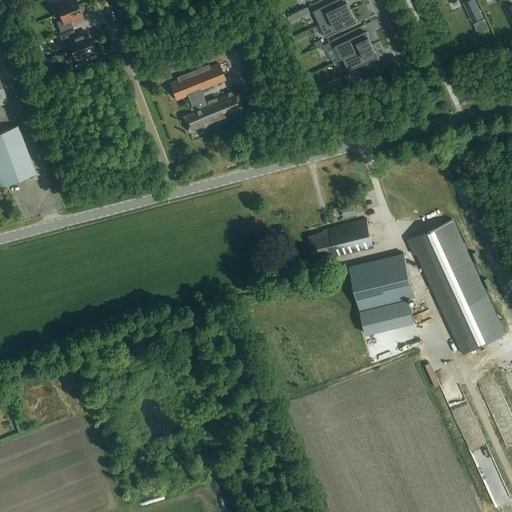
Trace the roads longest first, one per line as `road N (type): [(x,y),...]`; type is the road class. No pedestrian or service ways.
road 1 (tertiary): [(0,240),(511,105)]
road 2 (residential): [(100,0),(169,177)]
